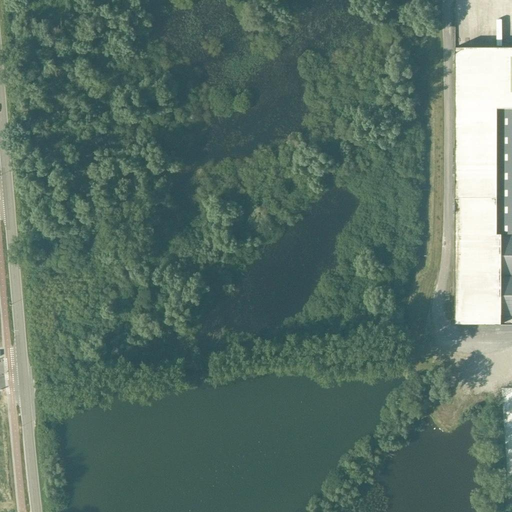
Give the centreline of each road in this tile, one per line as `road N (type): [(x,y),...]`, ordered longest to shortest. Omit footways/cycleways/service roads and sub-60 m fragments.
road 1 (tertiary): [(22,365),(7,192)]
road 2 (tertiary): [(35,511),(22,365)]
